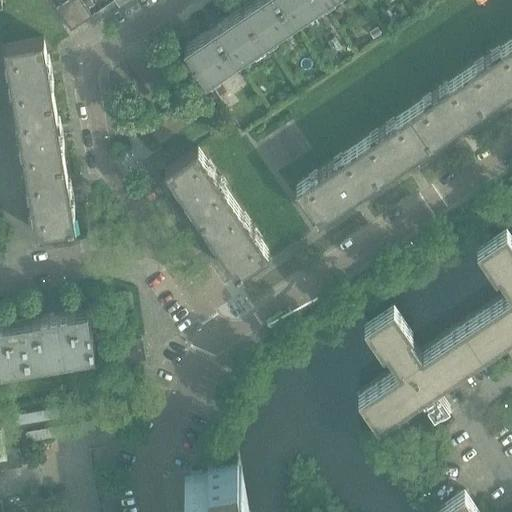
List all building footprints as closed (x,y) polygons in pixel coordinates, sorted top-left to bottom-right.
[(81,0),(69,0),(67,1),(81,23),(92,15),(81,0)] [(321,0),(252,0),(242,7),(264,40),(322,1),(321,0)] [(67,1),(56,9),(71,30),(81,23),(67,1)] [(192,58),(187,61),(202,82),(207,79),(264,40),(242,7),(184,46),(192,58)] [(377,28),(370,33),(374,38),(381,33),(377,28)] [(4,43),(15,106),(54,99),(44,36),(4,43)] [(511,38),(463,72),(485,104),(511,86),(511,38)] [(463,72),(407,110),(429,142),(485,104),(463,72)] [(199,87),(145,124),(159,145),(213,108),(199,87)] [(15,106),(26,169),(65,162),(54,99),(15,106)] [(407,110),(351,148),(373,180),(429,142),(407,110)] [(198,145),(165,167),(201,220),(233,198),(198,145)] [(351,148),(295,186),(317,218),(373,180),(351,148)] [(65,162),(26,169),(37,231),(37,232),(76,225),(65,162)] [(269,251),(233,198),(201,220),(236,273),(269,251)] [(511,234),(506,226),(476,246),(496,275),(498,273),(510,289),(421,349),(410,333),(413,331),(394,302),(364,322),(383,351),(386,349),(398,366),(359,393),(380,423),(511,332),(511,234)] [(32,316),(21,318),(29,361),(43,359),(43,360),(44,360),(44,355),(77,349),(78,354),(79,354),(79,353),(93,351),(93,352),(95,351),(87,307),(76,309),(76,310),(32,317),(32,316)] [(15,364),(29,361),(21,318),(11,320),(11,321),(0,322),(0,362),(13,360),(13,365),(15,365),(15,364)] [(145,358),(142,338),(122,342),(125,362),(145,358)] [(0,500),(0,468),(22,465),(20,448),(6,451),(2,426),(5,425),(5,424),(0,424),(0,511),(3,511),(2,500),(0,500)] [(202,465),(203,470),(185,472),(191,511),(247,511),(237,453),(208,458),(208,464),(202,465)] [(480,511),(465,489),(436,509),(438,511),(480,511)]
